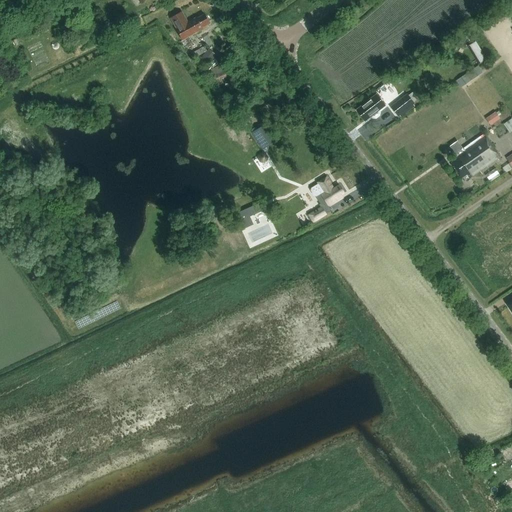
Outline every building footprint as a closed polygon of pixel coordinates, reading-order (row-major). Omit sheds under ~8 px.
[(188,23),(182,12),(170,19),(176,29),(182,41),(203,29),(203,28),(209,24),(204,15),(197,19),(197,18),(188,23)] [(208,35),(203,38),(208,47),(213,44),(208,35)] [(204,47),(193,53),(196,58),(207,52),(204,47)] [(209,49),(201,58),(209,64),(216,55),(209,49)] [(223,65),(210,70),(214,81),(227,76),(223,65)] [(373,117),(378,113),(377,112),(383,107),(375,98),(371,101),(370,100),(356,111),(364,121),(372,115),(373,117)] [(391,108),(398,116),(408,108),(402,100),(391,108)] [(487,117),(492,125),(500,119),(495,112),(487,117)] [(501,137),(510,131),(503,119),(494,125),(501,137)] [(274,140),(265,125),(252,133),(261,148),(274,140)] [(466,174),(469,178),(499,157),(484,134),(462,150),(462,151),(461,152),(459,150),(459,149),(455,143),(449,147),(457,159),(451,164),(460,178),(466,174)] [(309,215),(313,222),(326,214),(323,210),(343,198),(341,195),(344,193),(339,186),(334,189),(326,178),(317,183),(318,185),(311,189),(311,191),(314,196),(316,196),(320,194),(325,202),(320,205),(321,208),(309,215)] [(248,209),(237,214),(240,221),(251,216),(248,209)] [(494,448),(483,453),(486,460),(497,454),(494,448)]
